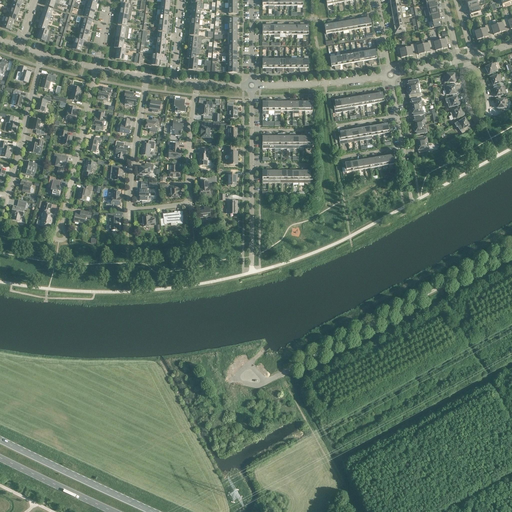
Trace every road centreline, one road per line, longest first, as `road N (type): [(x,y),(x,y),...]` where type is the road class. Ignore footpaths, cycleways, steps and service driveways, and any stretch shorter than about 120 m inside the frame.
road 1 (residential): [(195,81),(188,202),(128,208),(145,75)]
road 2 (unclassified): [(511,248),(267,381)]
road 3 (residential): [(251,273),(251,84)]
road 4 (residential): [(60,235),(93,67)]
road 5 (trunk): [(155,511),(0,440)]
road 6 (residential): [(42,54),(7,197)]
road 7 (residential): [(390,74),(251,84)]
road 8 (trunk): [(0,457),(115,511)]
road 9 (residential): [(465,63),(479,75),(487,117),(472,117),(464,71)]
